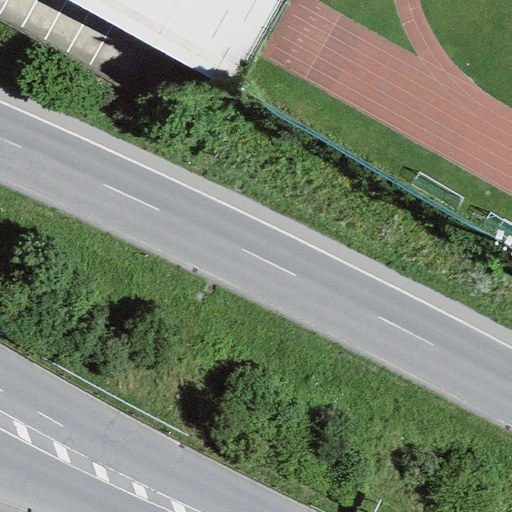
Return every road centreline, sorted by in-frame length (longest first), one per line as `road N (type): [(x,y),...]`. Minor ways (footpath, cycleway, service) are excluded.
road 1 (trunk): [(511,393),(359,308),(0,140)]
road 2 (primary): [(187,511),(0,420)]
road 3 (primary): [(0,459),(148,511)]
